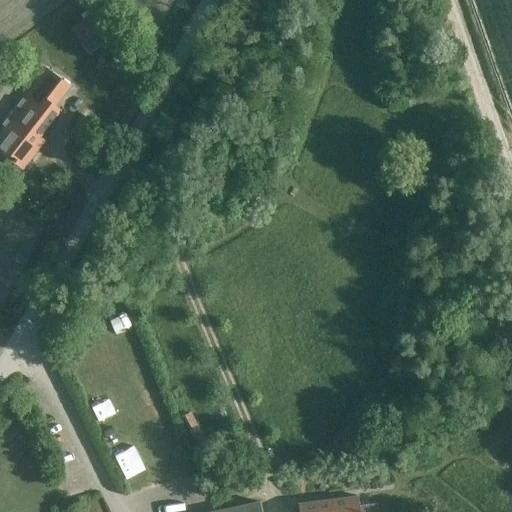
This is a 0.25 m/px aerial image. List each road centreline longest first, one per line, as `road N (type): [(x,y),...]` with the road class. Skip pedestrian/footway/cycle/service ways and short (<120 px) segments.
road 1 (unclassified): [(211,0),(0,365)]
road 2 (track): [(129,144),(261,461),(263,486)]
